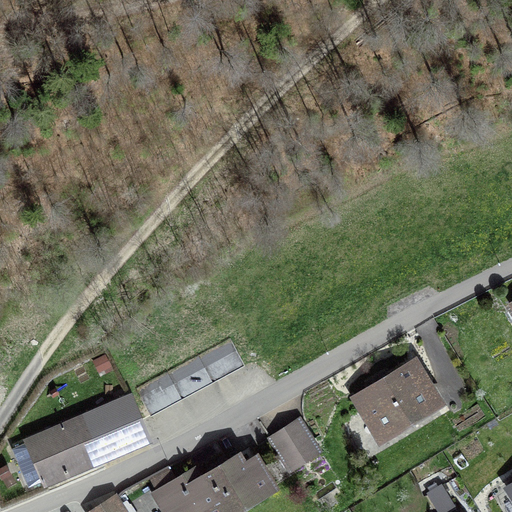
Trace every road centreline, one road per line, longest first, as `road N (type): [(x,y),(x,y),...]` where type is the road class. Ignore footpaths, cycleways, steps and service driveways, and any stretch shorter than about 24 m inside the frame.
road 1 (track): [(0,430),(53,345),(130,247),(379,0)]
road 2 (residential): [(511,273),(413,318),(174,456),(41,511)]
road 3 (track): [(149,0),(0,27)]
